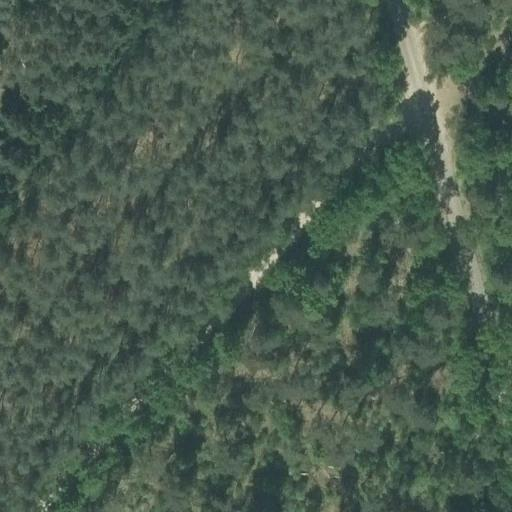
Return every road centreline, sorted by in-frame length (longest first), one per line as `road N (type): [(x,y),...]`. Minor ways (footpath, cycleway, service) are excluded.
road 1 (track): [(26,511),(415,79)]
road 2 (unclassified): [(511,422),(394,0)]
